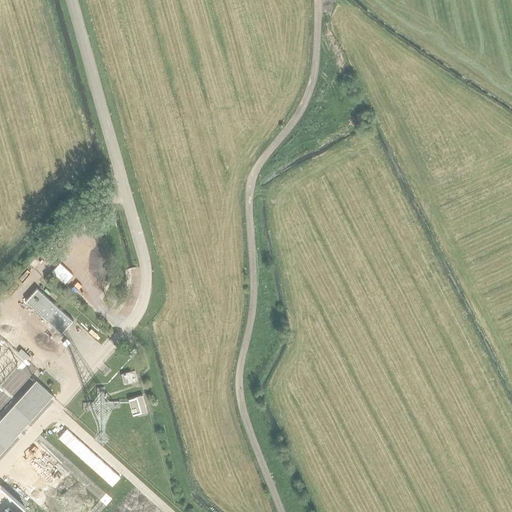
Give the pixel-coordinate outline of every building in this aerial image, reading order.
[(31,272),(27,276),(36,285),(40,281),(31,272)] [(11,286),(21,293),(24,288),(15,281),(11,286)] [(74,320),(37,288),(25,301),(62,334),(74,320)] [(121,374),(124,384),(138,381),(135,370),(121,374)] [(37,381),(0,421),(0,454),(53,396),(37,381)] [(133,414),(147,410),(142,393),(128,397),(133,414)]
